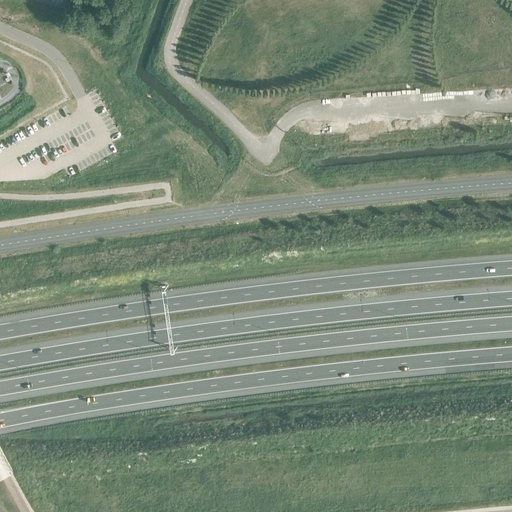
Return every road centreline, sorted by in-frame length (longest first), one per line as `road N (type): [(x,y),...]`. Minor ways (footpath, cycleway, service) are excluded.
road 1 (motorway): [(0,421),(288,377),(511,356)]
road 2 (motorway): [(0,389),(285,347),(511,325)]
road 3 (motorway): [(511,301),(282,322),(0,364)]
road 4 (motorway): [(511,271),(277,293),(0,333)]
